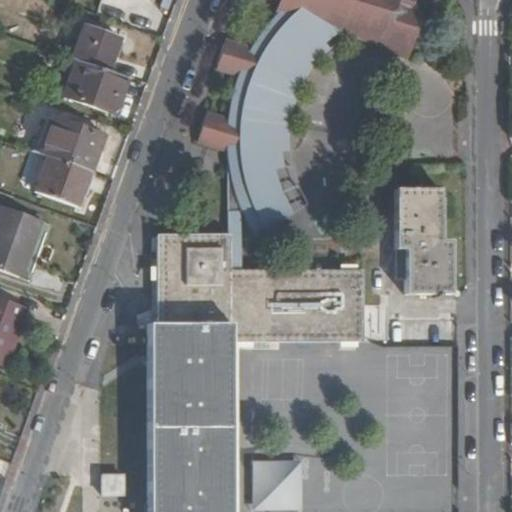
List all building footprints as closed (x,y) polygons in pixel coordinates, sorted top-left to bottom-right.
[(285,119),(281,118),(291,85),(295,87),(306,53),(315,56),(318,47),(321,37),(333,31),(382,46),(380,51),(407,59),(421,14),(410,11),(413,0),(276,0),(279,1),(276,11),(280,13),(268,23),(253,37),(228,29),(220,56),(241,62),(236,82),(231,107),(209,100),(201,125),(228,133),(229,235),(229,270),(238,270),(238,210),(238,143),(269,153),(270,151),(275,153),(285,119)] [(106,72),(119,37),(83,25),(71,60),(74,61),(106,72)] [(281,194),(274,180),(271,169),(281,167),(280,158),(280,148),(281,143),(285,144),(287,123),(291,103),(297,89),(303,75),(314,61),(325,49),(318,47),(315,56),(306,53),(295,87),(291,85),(281,118),(285,119),(275,153),(270,151),(269,153),(238,143),(238,210),(255,235),(290,212),(281,194)] [(113,114),(126,79),(106,72),(74,61),(62,96),(113,114)] [(93,155),(100,136),(51,119),(38,154),(45,157),(89,172),(96,156),(93,155)] [(93,155),(96,156),(102,137),(100,136),(93,155)] [(76,208),(89,172),(45,157),(32,192),(76,208)] [(450,240),(440,241),(440,189),(393,189),(394,250),(404,249),(404,295),(450,295),(450,240)] [(0,270),(20,277),(40,221),(0,205),(0,270)] [(362,343),(361,270),(229,270),(229,235),(156,235),(156,324),(146,325),(146,367),(147,431),(147,511),(229,511),(228,342),(362,343)] [(0,365),(4,367),(26,308),(0,298),(0,365)] [(302,461),(251,460),(250,511),(301,511),(302,461)] [(100,496),(122,496),(122,475),(100,475),(100,490),(100,496)]
